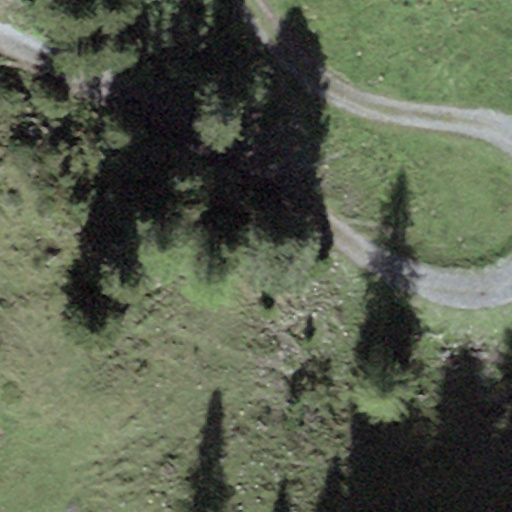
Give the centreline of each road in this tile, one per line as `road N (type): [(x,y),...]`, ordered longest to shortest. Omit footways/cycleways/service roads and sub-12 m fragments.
road 1 (track): [(511,289),(477,292),(398,269),(175,125),(0,34)]
road 2 (track): [(256,0),(287,53),(329,95),(389,118),(474,134),(511,154)]
